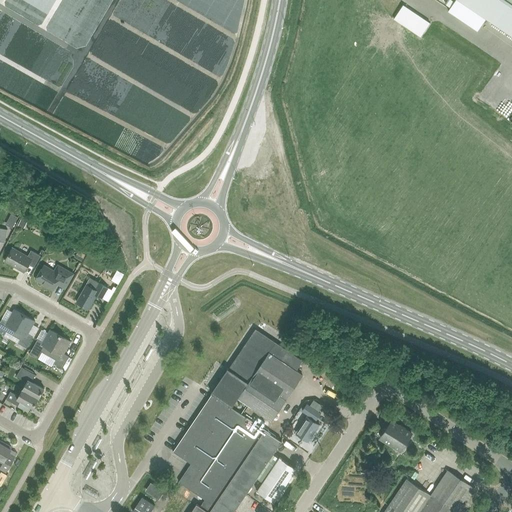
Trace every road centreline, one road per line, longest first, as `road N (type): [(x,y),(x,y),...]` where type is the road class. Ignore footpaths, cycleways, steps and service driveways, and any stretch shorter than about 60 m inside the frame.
road 1 (unclassified): [(298,511),(385,384),(511,472)]
road 2 (secondary): [(51,489),(171,276)]
road 3 (primary): [(511,365),(300,271)]
road 4 (secondary): [(237,140),(280,0)]
road 5 (residential): [(35,440),(95,334)]
road 6 (primary): [(0,116),(106,175)]
